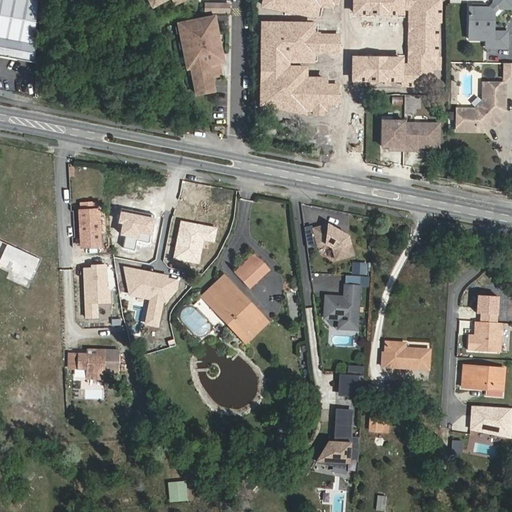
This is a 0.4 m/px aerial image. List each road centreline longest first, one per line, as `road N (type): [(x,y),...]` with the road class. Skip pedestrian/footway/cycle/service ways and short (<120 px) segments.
road 1 (unknown): [(350,0),(348,168)]
road 2 (secondary): [(242,165),(234,156),(106,131),(94,136)]
road 3 (secondary): [(94,136),(103,145),(230,170),(242,165)]
road 4 (secondary): [(366,190),(242,165)]
